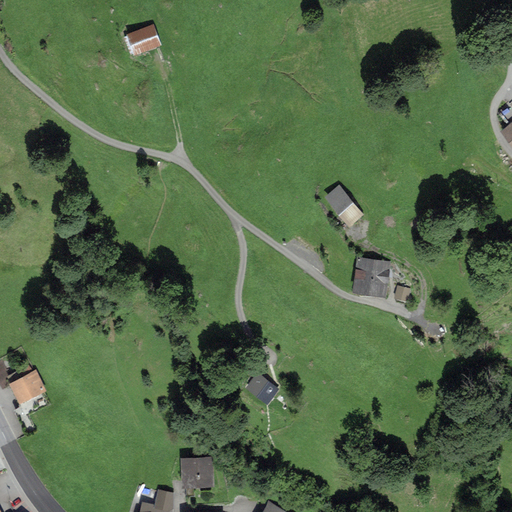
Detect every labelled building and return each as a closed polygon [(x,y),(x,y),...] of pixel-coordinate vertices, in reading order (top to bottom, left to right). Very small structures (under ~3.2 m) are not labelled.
[(127,36),(132,52),(158,42),(153,27),(127,36)] [(329,196),(350,222),(361,213),(340,187),(329,196)] [(359,257),(355,287),(386,292),(389,270),(385,269),(387,261),(359,257)] [(400,285),(398,294),(407,297),(410,288),(400,285)] [(28,415),(50,404),(35,372),(34,373),(28,366),(9,375),(1,359),(0,359),(0,383),(2,388),(13,383),(25,407),(15,412),(26,435),(36,430),(28,415)] [(250,385),(268,399),(276,388),(254,371),(247,380),(252,383),(250,385)] [(210,488),(209,460),(185,460),(186,497),(195,496),(194,489),(210,488)] [(159,490),(158,495),(173,498),(173,493),(159,490)] [(167,511),(169,508),(145,502),(143,511),(140,510),(139,511),(167,511)]
